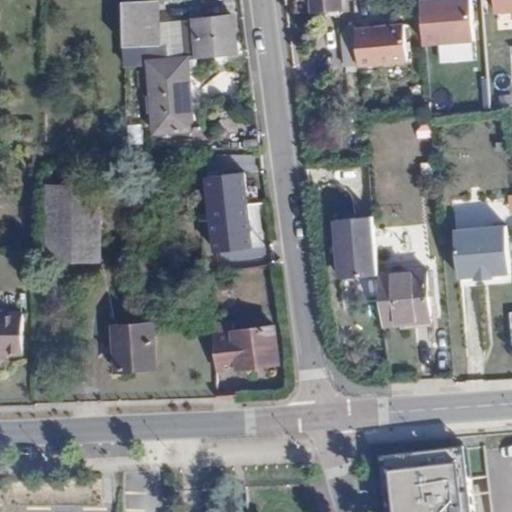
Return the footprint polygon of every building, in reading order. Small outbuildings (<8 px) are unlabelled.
[(160,0),(124,2),(125,66),(136,65),(134,45),(148,45),(156,134),(194,131),(187,57),(169,58),(168,45),(161,44),(160,0)] [(313,0),(315,13),(341,10),(340,0),(313,0)] [(475,38),(471,0),(421,0),(426,43),(475,38)] [(511,0),(494,0),(495,10),(511,9),(511,0)] [(235,14),(192,19),(196,58),(240,53),(235,14)] [(356,31),(359,65),(406,60),(403,21),(356,25),(356,31)] [(359,65),(356,31),(342,32),(345,66),(359,65)] [(246,172),(207,177),(215,252),(253,248),(246,172)] [(103,184),(48,185),(48,261),(103,262),(103,184)] [(378,274),(373,216),(335,219),(340,277),(378,274)] [(511,256),(511,223),(508,224),(508,218),(453,223),(456,273),(486,271),(486,262),(511,261),(511,256)] [(378,274),(383,326),(432,322),(427,269),(378,274)] [(22,312),(0,312),(0,351),(23,351),(22,312)] [(154,322),(114,325),(117,372),(157,369),(154,322)] [(275,326),(213,334),(215,372),(280,363),(275,326)] [(470,511),(465,457),(385,466),(390,511),(470,511)]
